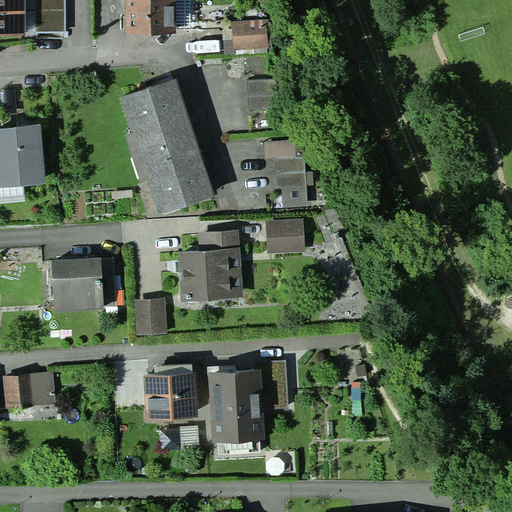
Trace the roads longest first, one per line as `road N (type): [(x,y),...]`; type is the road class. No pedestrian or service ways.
road 1 (residential): [(0,498),(190,490),(413,494)]
road 2 (residential): [(0,359),(350,335)]
road 3 (residential): [(182,49),(0,65)]
road 4 (residential): [(0,238),(176,228)]
